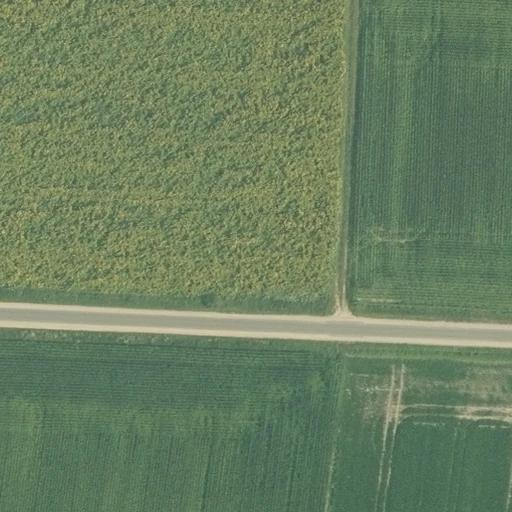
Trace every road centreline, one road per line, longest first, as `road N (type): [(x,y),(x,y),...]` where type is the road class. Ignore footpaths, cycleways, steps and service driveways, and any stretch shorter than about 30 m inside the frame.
road 1 (unclassified): [(511,332),(0,305)]
road 2 (track): [(356,0),(343,323)]
